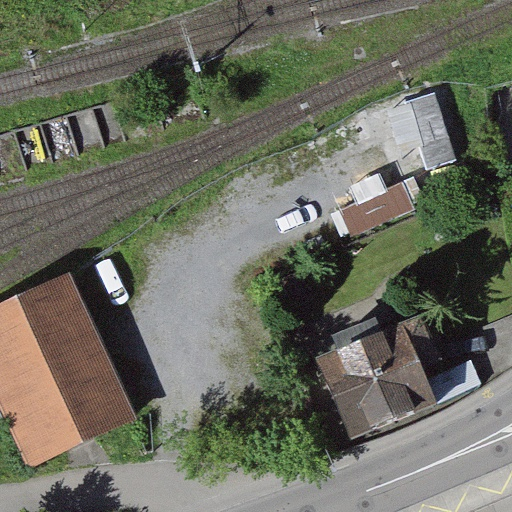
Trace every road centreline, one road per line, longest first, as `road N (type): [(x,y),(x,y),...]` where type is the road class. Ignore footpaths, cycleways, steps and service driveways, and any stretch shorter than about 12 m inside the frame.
road 1 (track): [(338,195),(142,318),(169,421),(167,496)]
road 2 (tertiary): [(511,433),(323,511)]
